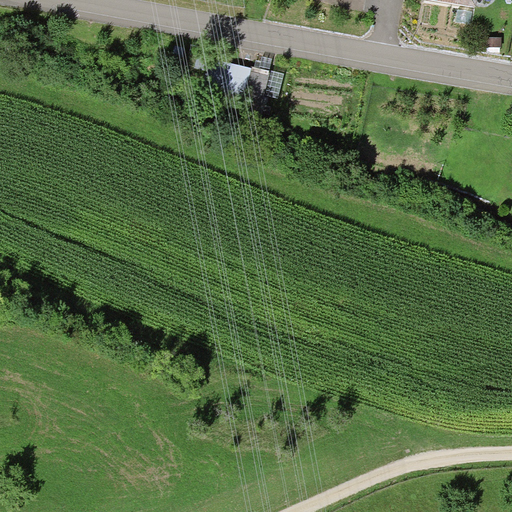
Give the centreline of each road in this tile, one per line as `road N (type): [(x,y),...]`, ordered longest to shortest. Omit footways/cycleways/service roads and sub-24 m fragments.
road 1 (unclassified): [(60,0),(511,71)]
road 2 (track): [(455,457),(387,417),(209,348)]
road 3 (track): [(511,455),(397,468),(295,511)]
